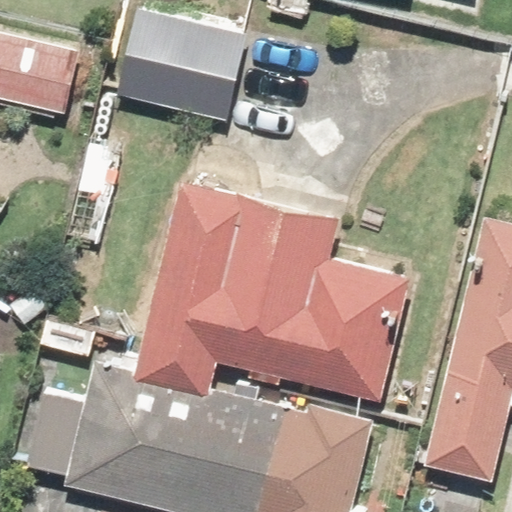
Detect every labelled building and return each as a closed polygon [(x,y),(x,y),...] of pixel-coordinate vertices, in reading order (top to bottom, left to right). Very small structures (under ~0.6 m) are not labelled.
[(266,22),(165,0),(143,0),(125,89),(246,115),(266,22)] [(90,31),(0,20),(0,84),(82,94),(90,31)] [(23,142),(0,138),(0,204),(12,206),(23,142)] [(151,362),(229,378),(234,350),(394,381),(418,257),(344,242),(351,205),(188,173),(151,362)] [(511,207),(494,203),(435,450),(504,466),(511,434),(511,207)] [(0,369),(8,335),(0,332),(0,369)] [(229,378),(151,362),(104,353),(98,385),(54,376),(39,453),(85,462),(80,486),(212,511),(359,511),(380,407),(229,378)]
